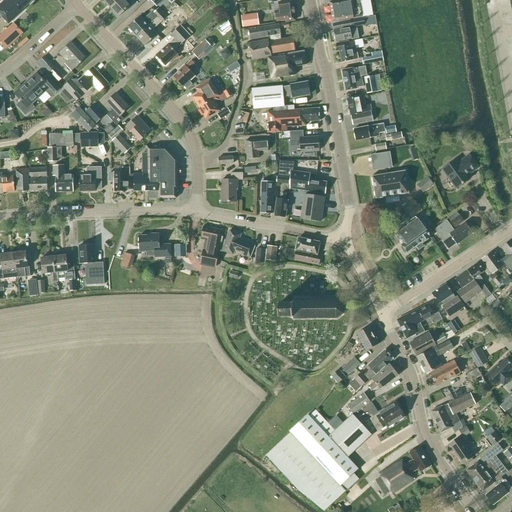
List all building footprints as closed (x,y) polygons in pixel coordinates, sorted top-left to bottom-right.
[(23,9),(31,1),(30,0),(4,0),(0,4),(0,13),(2,16),(1,17),(8,24),(24,10),(23,9)] [(102,0),(110,8),(119,0),(102,0)] [(119,0),(110,8),(119,17),(129,7),(125,2),(126,0),(119,0)] [(344,0),(329,3),(333,22),(373,15),(369,0),(344,0)] [(294,9),(293,9),(292,1),(278,3),(280,11),(275,11),(276,22),(285,20),(286,22),(295,21),(294,13),(294,9)] [(153,10),(143,20),(140,16),(128,27),(137,37),(162,13),(158,9),(155,12),(153,10)] [(137,37),(145,46),(157,35),(152,30),(161,22),(161,23),(166,18),(162,13),(137,37)] [(243,27),(259,25),(258,20),(252,21),(252,16),(242,17),(243,27)] [(166,28),(170,32),(180,23),(176,18),(166,28)] [(350,21),(333,24),(336,42),(351,39),(351,40),(359,39),(357,29),(350,30),(350,28),(364,25),(363,18),(350,21)] [(0,34),(0,44),(5,50),(22,34),(13,23),(0,34)] [(270,37),(270,40),(272,54),(295,50),(293,38),(281,40),(279,29),(289,28),(288,23),(249,29),(250,40),(270,37)] [(175,39),(174,40),(169,45),(168,44),(155,56),(160,61),(161,63),(162,65),(164,65),(165,66),(178,55),(174,51),(190,36),(180,26),(171,35),(175,39)] [(212,48),(215,45),(209,39),(207,41),(212,48)] [(192,52),(199,61),(213,49),(212,48),(207,41),(206,40),(192,52)] [(253,60),(268,57),(271,56),(268,42),(265,43),(265,41),(250,44),(251,49),(253,60)] [(339,51),(341,63),(358,59),(354,41),(336,44),(338,51),(339,51)] [(65,64),(71,71),(85,59),(70,43),(59,53),(67,62),(65,64)] [(221,53),(225,59),(232,55),(228,49),(221,53)] [(294,67),(306,65),(304,51),(268,57),(271,79),(296,75),(294,67)] [(372,56),(373,63),(383,61),(382,54),(372,56)] [(42,68),(44,67),(50,73),(55,69),(44,57),(37,63),(42,68)] [(174,77),(182,86),(183,85),(187,89),(192,85),(189,82),(195,77),(189,71),(195,65),(191,61),(185,66),(184,65),(178,71),(179,72),(174,77)] [(228,65),(232,74),(240,70),(236,61),(228,65)] [(367,75),(365,67),(341,71),(345,91),(357,89),(356,88),(363,87),(361,76),(367,75)] [(93,68),(78,82),(87,91),(93,85),(99,91),(107,84),(93,68)] [(48,77),(43,81),(36,74),(25,84),(38,98),(45,91),(51,97),(59,90),(48,77)] [(367,94),(378,92),(375,76),(364,78),(367,94)] [(80,88),(71,79),(63,88),(76,102),(81,97),(76,92),(80,88)] [(199,108),(217,97),(220,96),(210,79),(195,89),(198,94),(193,98),(199,108)] [(293,96),(293,98),(309,95),(307,83),(291,86),(282,88),(283,98),(293,96)] [(31,104),(38,98),(25,84),(14,94),(21,102),(17,106),(25,115),(33,108),(31,104)] [(283,107),(283,98),(282,88),(282,87),(252,89),(254,109),(283,107)] [(64,99),(68,95),(64,90),(59,95),(64,99)] [(232,95),(229,90),(224,93),(227,98),(232,95)] [(116,93),(108,101),(106,102),(113,110),(106,115),(116,126),(123,119),(120,116),(129,108),(116,93)] [(217,97),(199,108),(206,119),(219,111),(216,107),(217,107),(214,102),(218,100),(217,97)] [(347,99),(352,125),(373,121),(370,105),(365,106),(363,97),(347,99)] [(75,111),(79,107),(75,101),(70,105),(75,111)] [(85,112),(96,124),(105,116),(94,104),(85,112)] [(71,114),(88,133),(97,125),(79,107),(75,111),(71,114)] [(217,114),(220,120),(231,113),(227,108),(217,114)] [(268,112),(269,133),(283,132),(287,132),(286,127),(305,126),(305,122),(320,121),(319,108),(268,112)] [(131,132),(139,142),(151,131),(137,117),(125,127),(130,133),(131,132)] [(353,130),(355,141),(379,136),(378,133),(385,132),(383,124),(353,130)] [(112,140),(123,131),(118,126),(108,136),(112,140)] [(385,128),(386,134),(396,132),(395,126),(385,128)] [(13,130),(10,135),(11,139),(19,138),(18,130),(13,130)] [(50,135),(50,147),(73,146),(73,131),(62,132),(63,135),(50,135)] [(313,151),(318,151),(318,137),(303,138),(303,131),(290,132),(290,138),(290,142),(300,141),(300,152),(305,152),(305,154),(313,154),(313,151)] [(385,135),(386,141),(402,138),(401,132),(385,135)] [(89,133),(80,133),(81,145),(89,145),(89,133)] [(98,145),(98,144),(98,133),(89,133),(89,145),(98,145)] [(124,155),(129,150),(117,137),(112,142),(124,155)] [(261,151),(268,151),(267,140),(245,141),(247,160),(259,158),(258,148),(260,148),(261,151)] [(375,145),(376,152),(386,150),(385,143),(375,145)] [(57,162),(57,159),(62,158),(62,147),(48,148),(48,162),(57,162)] [(410,149),(412,159),(419,158),(417,147),(410,149)] [(148,162),(148,170),(158,170),(158,191),(158,199),(176,198),(176,190),(177,190),(177,160),(166,148),(148,148),(148,149),(148,162)] [(386,169),(392,168),(390,152),(383,153),(386,169)] [(478,167),(469,155),(458,163),(455,160),(442,169),(456,189),(469,179),(467,176),(478,167)] [(279,162),(278,176),(290,177),(290,178),(290,189),(309,191),(324,194),(326,183),(309,180),(310,174),(293,172),(294,163),(279,162)] [(64,165),(53,166),(53,176),(55,176),(56,192),(73,192),(73,176),(64,176),(64,165)] [(29,191),(47,191),(47,168),(17,170),(17,191),(29,191)] [(87,168),(87,176),(79,176),(79,192),(95,192),(95,190),(101,190),(101,168),(87,168)] [(126,190),(134,190),(133,180),(129,180),(129,175),(129,168),(122,168),(122,173),(109,173),(109,181),(114,181),(114,192),(126,191),(126,190)] [(158,198),(158,191),(158,170),(148,170),(148,174),(133,174),(133,177),(133,180),(134,190),(134,191),(149,191),(149,198),(158,198)] [(371,176),(375,199),(409,194),(405,171),(371,176)] [(0,195),(4,195),(3,193),(14,192),(13,176),(2,177),(2,174),(0,173),(0,195)] [(237,180),(242,180),(242,173),(230,173),(231,180),(221,180),(221,202),(236,202),(236,189),(237,189),(237,180)] [(417,185),(423,192),(433,185),(427,178),(417,185)] [(260,213),(272,214),(273,182),(261,181),(260,213)] [(274,216),(285,218),(288,201),(285,200),(285,194),(281,194),(280,199),(277,199),(274,216)] [(301,219),(320,221),(324,198),(304,195),(301,219)] [(464,221),(460,215),(450,222),(454,228),(464,221)] [(422,243),(430,237),(424,229),(425,228),(418,218),(417,219),(415,217),(395,232),(403,244),(402,245),(401,248),(404,252),(408,252),(415,247),(418,250),(424,246),(422,243)] [(473,233),(473,228),(470,224),(465,223),(454,231),(446,221),(435,229),(443,241),(448,249),(455,244),(456,245),(473,233)] [(208,239),(205,251),(202,251),(200,263),(216,267),(218,254),(216,253),(221,231),(203,227),(201,237),(208,239)] [(240,235),(229,230),(222,251),(233,255),(234,251),(250,258),(255,245),(239,239),(240,235)] [(154,255),(154,257),(171,257),(170,245),(159,245),(159,234),(148,235),(148,236),(138,236),(139,252),(146,252),(146,256),(154,255)] [(321,255),(317,254),(320,243),(298,238),(293,259),(319,265),(321,255)] [(507,255),(499,262),(502,267),(509,275),(511,272),(511,241),(510,240),(501,248),(507,255)] [(105,284),(104,262),(95,263),(94,245),(79,246),(80,264),(86,263),(88,285),(105,284)] [(183,245),(174,245),(175,257),(184,257),(183,245)] [(265,260),(275,262),(277,247),(267,246),(265,260)] [(254,266),(264,267),(266,250),(256,248),(254,266)] [(26,252),(13,253),(15,269),(17,269),(18,278),(30,276),(29,267),(27,267),(26,252)] [(15,269),(13,253),(0,255),(1,261),(0,260),(0,279),(18,278),(17,269),(15,269)] [(134,256),(125,253),(120,266),(125,268),(126,264),(129,263),(132,264),(134,256)] [(494,272),(502,267),(499,262),(492,253),(482,260),(487,267),(484,269),(497,287),(502,282),(494,272)] [(67,265),(66,255),(53,257),(55,273),(57,273),(58,280),(65,279),(66,281),(75,279),(73,264),(67,265)] [(57,273),(55,273),(53,257),(41,258),(42,274),(52,273),(53,282),(58,281),(58,280),(57,273)] [(478,263),(467,270),(482,291),(486,297),(490,294),(478,278),(477,279),(476,277),(484,271),(478,263)] [(482,291),(467,270),(455,279),(462,289),(457,292),(465,303),(482,291)] [(231,271),(229,277),(237,279),(239,273),(231,271)] [(37,281),(39,293),(45,293),(44,281),(37,281)] [(442,307),(449,317),(464,307),(457,297),(455,298),(446,284),(431,294),(438,304),(441,302),(443,306),(442,307)] [(312,300),(311,300),(311,301),(303,301),(303,300),(302,300),(302,301),(293,301),(293,300),(292,300),(293,303),(279,303),(280,317),(293,317),(293,320),(294,320),(294,319),(302,319),(302,320),(303,320),(303,319),(311,319),(311,320),(312,320),(312,319),(328,319),(328,320),(329,320),(329,319),(336,319),(337,320),(337,319),(337,318),(343,314),(343,315),(344,314),(343,313),(343,306),(344,305),(343,305),(337,301),(337,300),(336,299),(336,300),(329,300),(328,300),(312,301),(312,300)] [(428,304),(417,310),(423,321),(430,317),(433,324),(441,319),(438,313),(434,315),(428,304)] [(423,321),(417,310),(397,320),(407,339),(411,336),(412,338),(416,336),(415,334),(417,333),(418,335),(424,332),(419,323),(423,321)] [(447,324),(454,334),(460,329),(454,320),(447,324)] [(357,334),(359,338),(356,340),(358,345),(362,343),(366,351),(378,344),(369,327),(357,334)] [(446,340),(443,334),(433,340),(429,333),(409,343),(416,357),(446,340)] [(486,342),(493,337),(490,333),(483,337),(486,342)] [(441,355),(453,348),(449,341),(417,357),(425,374),(441,365),(436,355),(440,353),(441,355)] [(488,362),(480,348),(469,354),(478,368),(488,362)] [(393,359),(385,350),(360,372),(361,373),(354,379),(361,387),(368,381),(393,359)] [(342,368),(348,375),(360,364),(354,357),(342,368)] [(500,382),(504,386),(511,378),(511,377),(508,373),(511,368),(511,365),(506,359),(500,364),(499,363),(488,374),(498,384),(500,382)] [(429,374),(435,386),(460,373),(454,361),(429,374)] [(380,390),(398,375),(390,365),(371,379),(374,382),(368,386),(372,390),(377,386),(380,390)] [(465,375),(474,392),(487,386),(477,368),(465,375)] [(331,376),(338,384),(345,378),(346,377),(339,369),(331,376)] [(353,414),(369,402),(363,394),(347,406),(353,414)] [(441,433),(449,429),(453,434),(458,431),(462,427),(459,421),(456,413),(475,404),(473,399),(471,395),(470,394),(449,403),(447,404),(431,412),(441,433)] [(371,402),(366,406),(373,416),(369,419),(377,432),(387,426),(387,427),(404,416),(396,403),(385,410),(384,409),(378,412),(371,402)] [(291,432),(266,456),(299,488),(324,511),(359,479),(354,473),(358,469),(347,457),(365,440),(371,435),(352,414),(346,420),(338,428),(334,431),(327,423),(315,410),(309,416),(307,415),(290,431),(291,432)] [(465,426),(459,431),(462,436),(469,431),(465,426)] [(487,438),(493,446),(500,440),(494,433),(487,438)] [(449,444),(462,464),(472,457),(459,438),(449,444)] [(494,483),(507,472),(495,456),(503,450),(498,444),(481,458),(481,460),(467,470),(483,491),(494,483)] [(420,472),(431,466),(419,447),(409,453),(413,460),(404,465),(401,460),(379,474),(392,494),(414,479),(410,473),(418,469),(420,472)] [(511,494),(511,489),(505,480),(486,495),(493,505),(507,493),(510,497),(511,494)]
